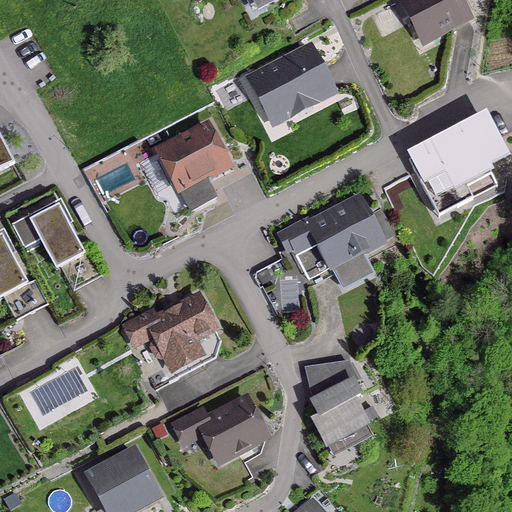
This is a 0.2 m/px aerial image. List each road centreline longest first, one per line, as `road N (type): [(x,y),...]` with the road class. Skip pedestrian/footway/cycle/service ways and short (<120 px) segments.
road 1 (residential): [(0,81),(32,117),(128,284),(220,240)]
road 2 (residential): [(220,240),(402,143)]
